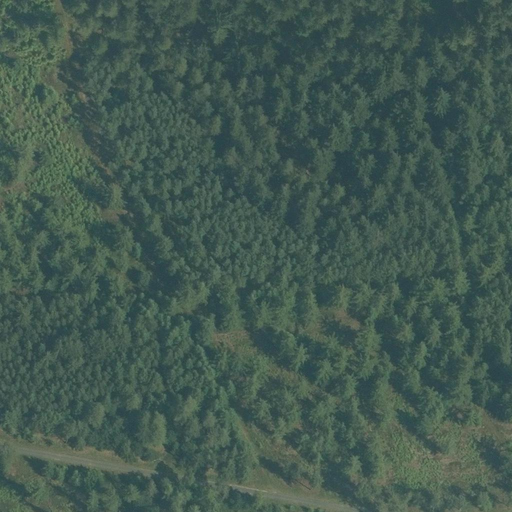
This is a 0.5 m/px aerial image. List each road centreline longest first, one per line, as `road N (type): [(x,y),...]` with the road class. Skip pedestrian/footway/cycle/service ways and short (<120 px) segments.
road 1 (track): [(54,0),(87,148),(111,209),(272,492)]
road 2 (track): [(389,511),(0,446)]
